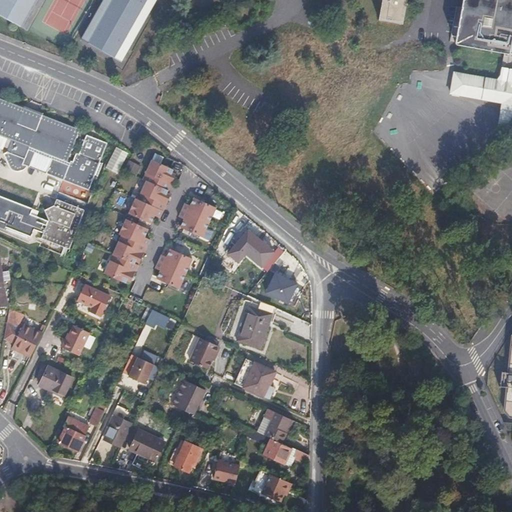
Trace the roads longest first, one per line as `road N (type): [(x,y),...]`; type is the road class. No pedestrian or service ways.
road 1 (residential): [(326,264),(137,109),(0,46)]
road 2 (residential): [(29,458),(264,511)]
road 3 (residential): [(466,383),(428,331),(326,264)]
road 4 (residential): [(326,264),(323,428)]
